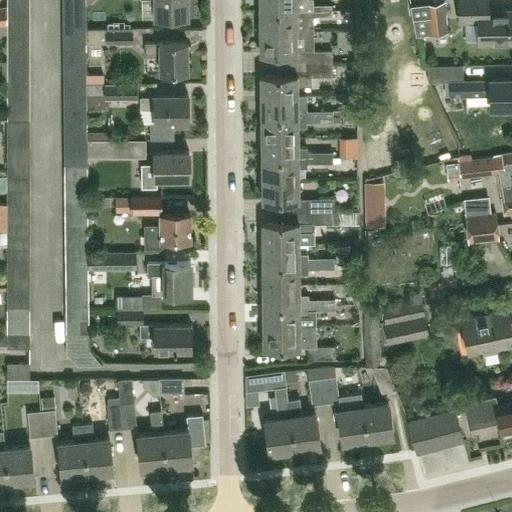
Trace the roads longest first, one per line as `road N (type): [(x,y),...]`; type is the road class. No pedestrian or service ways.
road 1 (residential): [(228,511),(223,0)]
road 2 (residential): [(384,511),(511,485)]
